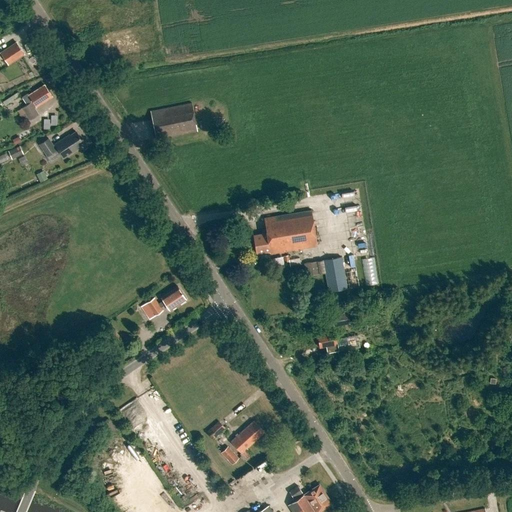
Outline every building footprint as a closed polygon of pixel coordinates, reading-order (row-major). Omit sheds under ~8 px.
[(17,42),(1,53),(9,64),(24,54),(17,42)] [(28,105),(23,108),(31,120),(39,115),(35,108),(53,97),(45,85),(30,95),(27,95),(23,97),(28,105)] [(4,106),(18,97),(15,93),(2,102),(4,106)] [(192,109),(151,117),(155,139),(196,131),(192,109)] [(50,120),(42,120),(42,129),(49,129),(49,126),(56,126),(56,116),(50,116),(50,120)] [(56,145),(54,146),(49,139),(40,145),(49,157),(59,150),(65,158),(79,149),(78,148),(84,143),(76,132),(70,136),(69,135),(56,145)] [(12,159),(23,154),(19,146),(8,151),(12,159)] [(44,172),(37,176),(41,183),(48,180),(44,172)] [(263,217),(266,234),(253,236),(256,253),(269,251),(269,254),(316,246),(310,209),(263,217)] [(354,255),(323,260),(328,292),(359,287),(354,255)] [(273,268),(283,267),(281,256),(271,258),(273,268)] [(317,261),(304,263),(306,276),(319,274),(317,261)] [(155,298),(141,307),(150,320),(163,311),(161,308),(166,304),(170,310),(187,299),(178,286),(162,298),(164,301),(159,304),(155,298)] [(347,310),(331,313),(334,327),(350,324),(347,310)] [(123,341),(112,326),(105,332),(117,346),(123,341)] [(334,332),(317,335),(319,347),(336,344),(334,332)] [(219,421),(207,432),(213,439),(225,428),(219,421)] [(253,455),(247,449),(264,434),(254,422),(232,443),(247,460),(253,455)] [(238,459),(227,447),(221,454),(232,465),(238,459)] [(320,485),(288,506),(291,511),(320,511),(332,505),(320,485)] [(298,486),(289,491),(293,498),(302,493),(298,486)]
